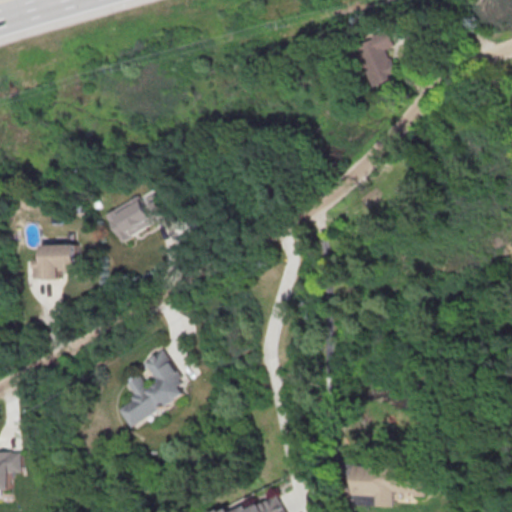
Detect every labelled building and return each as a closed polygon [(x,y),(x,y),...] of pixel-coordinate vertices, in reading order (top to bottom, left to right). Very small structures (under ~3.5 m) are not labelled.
[(397,77),(390,48),(395,47),(392,33),(358,41),(370,84),(397,77)] [(107,213),(122,241),(172,214),(162,195),(149,201),(145,193),(107,213)] [(79,243),(43,244),(44,258),(36,258),(36,278),(65,277),(64,267),(79,267),(79,243)] [(119,408),(132,428),(186,392),(181,385),(186,381),(164,348),(138,365),(141,370),(125,381),(136,397),(119,408)] [(23,471),(22,450),(2,451),(2,457),(0,457),(0,487),(11,488),(11,471),(23,471)] [(359,466),(358,494),(381,495),(381,505),(398,506),(398,494),(437,495),(438,468),(359,466)] [(217,511),(290,511),(284,495),(252,507),(250,500),(217,511)]
